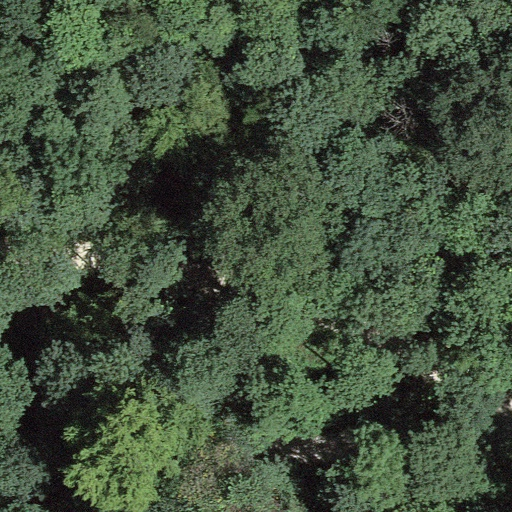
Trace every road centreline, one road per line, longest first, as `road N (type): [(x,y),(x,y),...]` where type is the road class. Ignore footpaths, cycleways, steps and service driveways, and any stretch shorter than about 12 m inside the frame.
road 1 (track): [(511,407),(322,311),(213,276),(0,246)]
road 2 (track): [(511,440),(336,439),(267,447),(182,461),(43,511)]
